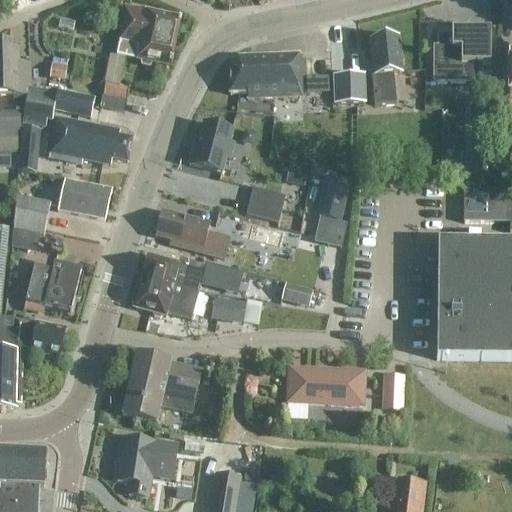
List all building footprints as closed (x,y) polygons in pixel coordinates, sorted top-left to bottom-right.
[(179,20),(124,9),(119,32),(122,32),(118,50),(126,52),(124,59),(136,62),(170,69),(181,20),(179,20)] [(478,85),(478,65),(472,65),(472,41),(457,41),(457,37),(437,36),(437,49),(433,49),(433,85),(464,85),(464,88),(476,88),(476,85),(478,85)] [(370,42),(375,100),(396,98),(394,76),(402,75),(398,39),(370,42)] [(0,97),(14,97),(14,114),(24,113),(27,88),(30,88),(30,66),(17,67),(17,54),(10,54),(10,47),(0,47),(0,97)] [(248,96),(248,101),(301,99),(300,58),(237,60),(230,64),(229,96),(248,96)] [(49,80),(65,83),(67,69),(52,66),(49,80)] [(333,78),(334,106),(364,105),(363,77),(333,78)] [(328,79),(306,80),(307,96),(329,95),(328,79)] [(102,98),(126,102),(128,89),(104,85),(102,98)] [(94,101),(29,90),(23,126),(45,130),(46,122),(52,123),(54,113),(91,119),(94,101)] [(124,114),(126,102),(102,98),(100,110),(124,114)] [(419,106),(392,107),(393,123),(420,122),(419,106)] [(0,170),(11,171),(10,156),(18,155),(17,132),(20,132),(20,115),(0,115),(0,170)] [(119,133),(56,121),(49,160),(81,166),(82,162),(110,168),(111,162),(127,165),(132,142),(118,139),(119,133)] [(225,161),(229,162),(233,147),(229,146),(232,133),(203,126),(196,151),(193,150),(189,167),(221,176),(225,161)] [(18,174),(37,176),(39,132),(21,131),(18,174)] [(285,185),(303,188),(307,172),(288,169),(285,185)] [(348,185),(324,180),(316,219),(340,224),(348,185)] [(58,212),(105,223),(111,193),(64,183),(58,212)] [(283,200),(252,192),(245,217),(276,225),(283,200)] [(509,235),(511,234),(511,203),(510,203),(510,194),(464,193),(463,225),(509,225),(509,235)] [(13,233),(39,238),(44,238),(50,205),(17,199),(13,233)] [(229,241),(207,235),(210,226),(162,214),(155,239),(170,243),(169,248),(224,262),(229,241)] [(277,230),(248,223),(244,238),(274,245),(277,230)] [(38,253),(39,238),(13,233),(11,250),(38,253)] [(436,362),(511,362),(511,245),(437,245),(437,249),(428,249),(427,262),(437,262),(436,362)] [(141,280),(184,291),(198,295),(206,268),(179,261),(178,266),(147,258),(141,280)] [(77,274),(54,268),(52,276),(34,271),(24,312),(38,315),(39,310),(67,317),(70,318),(71,315),(75,300),(79,300),(81,292),(77,290),(80,278),(81,275),(77,274)] [(166,316),(176,319),(191,323),(198,295),(184,291),(141,280),(133,310),(165,319),(166,316)] [(312,294),(285,287),(281,303),(308,310),(312,294)] [(210,321),(242,326),(245,305),(213,300),(210,321)] [(242,326),(258,328),(262,305),(245,302),(245,305),(242,326)] [(12,332),(12,320),(0,319),(0,410),(16,411),(16,407),(21,407),(22,374),(17,374),(17,353),(15,353),(16,332),(12,332)] [(65,331),(19,322),(17,351),(60,360),(65,331)] [(160,409),(191,417),(201,374),(170,366),(170,365),(136,357),(122,418),(156,426),(160,409)] [(288,406),(362,409),(364,375),(289,372),(288,406)] [(404,378),(383,378),(381,413),(403,414),(404,378)] [(128,498),(146,501),(148,487),(139,486),(140,478),(140,475),(141,467),(173,472),(176,449),(150,446),(123,441),(116,484),(130,486),(128,498)] [(0,511),(38,511),(40,489),(43,489),(44,473),(45,473),(46,464),(35,453),(0,452),(0,453),(0,511)] [(234,511),(239,485),(216,482),(210,511),(234,511)] [(421,511),(425,486),(398,483),(397,489),(392,489),(388,511),(421,511)]
